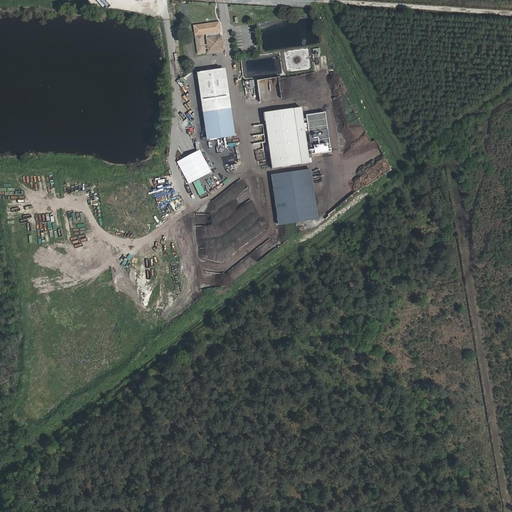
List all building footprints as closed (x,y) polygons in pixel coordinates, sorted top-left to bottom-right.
[(203,33),(196,34),(198,51),(205,50),(205,46),(208,45),(209,49),(223,47),(221,33),(207,35),(208,42),(204,42),(203,33)] [(223,66),(200,70),(204,94),(227,91),(223,66)] [(183,77),(180,80),(185,87),(188,84),(183,77)] [(257,80),(259,101),(282,99),(280,78),(257,80)] [(315,89),(322,93),(326,87),(318,83),(315,89)] [(341,119),(342,121),(355,116),(343,87),(333,91),(336,99),(329,102),(337,121),(341,119)] [(322,102),(305,104),(313,155),(330,153),(322,102)] [(228,104),(205,107),(209,135),(232,131),(228,104)] [(291,105),(299,161),(310,160),(302,104),(291,105)] [(299,161),(291,105),(281,109),(275,114),(269,123),(267,134),(268,141),(273,151),(282,158),(289,160),(299,161)] [(311,166),(272,172),(280,222),(318,216),(311,166)] [(72,180),(65,182),(67,188),(74,186),(72,180)] [(253,194),(251,189),(237,194),(235,189),(209,199),(213,212),(226,208),(228,214),(232,212),(236,222),(242,220),(241,223),(235,223),(234,229),(229,230),(231,235),(261,224),(252,200),(246,200),(246,205),(243,205),(243,208),(238,210),(238,206),(235,197),(238,196),(247,197),(253,194)] [(87,198),(90,204),(96,202),(93,196),(87,198)] [(115,237),(118,235),(113,229),(110,231),(115,237)] [(255,238),(221,262),(228,271),(249,257),(253,264),(281,245),(275,236),(261,246),(255,238)]
